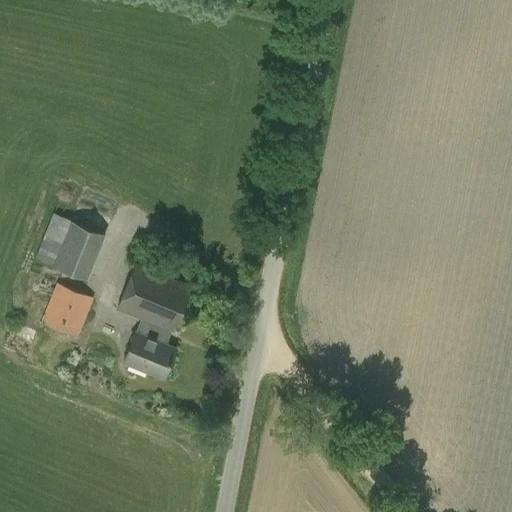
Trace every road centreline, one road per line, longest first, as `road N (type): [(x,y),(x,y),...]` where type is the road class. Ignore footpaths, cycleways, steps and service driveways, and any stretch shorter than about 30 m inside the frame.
road 1 (unclassified): [(222,511),(323,0)]
road 2 (track): [(406,511),(260,335)]
